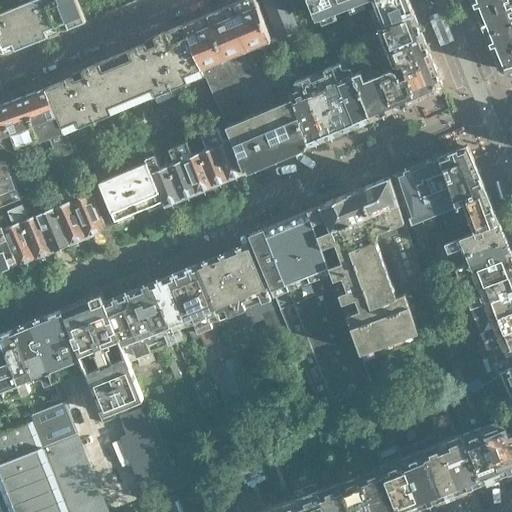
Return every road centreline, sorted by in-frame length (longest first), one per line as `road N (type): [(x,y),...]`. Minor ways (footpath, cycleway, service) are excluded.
road 1 (residential): [(490,114),(0,314)]
road 2 (residential): [(0,83),(198,0)]
